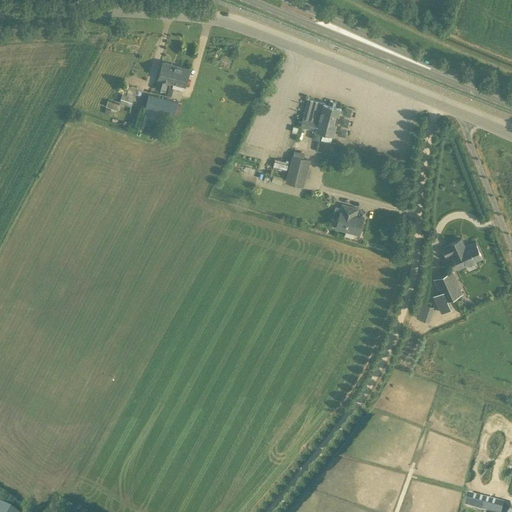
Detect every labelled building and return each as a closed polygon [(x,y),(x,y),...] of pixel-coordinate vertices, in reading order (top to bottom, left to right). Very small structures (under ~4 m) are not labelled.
[(162,61),(157,79),(155,88),(166,91),(168,82),(185,87),(190,69),(162,61)] [(122,95),(120,103),(131,106),(137,88),(122,84),(120,91),(121,91),(120,94),(122,95)] [(151,115),(159,117),(161,111),(174,114),(175,113),(180,115),(182,104),(177,103),(178,102),(149,94),(146,106),(145,106),(143,111),(142,111),(137,129),(143,131),(147,117),(150,118),(151,115)] [(330,100),(329,105),(323,103),(323,102),(308,98),(302,122),(298,121),(297,125),(300,126),(300,127),(312,130),(312,132),(315,133),(316,130),(334,135),(341,108),(335,106),(337,102),(330,100)] [(111,110),(117,112),(117,109),(118,109),(120,104),(108,100),(107,106),(112,107),(111,110)] [(292,157),(285,181),(304,186),(310,159),(304,157),(305,153),(294,151),(293,154),(292,154),(292,157)] [(273,175),(271,181),(281,184),(283,177),(273,175)] [(340,214),(338,219),(336,220),(335,224),(336,225),(336,228),(359,235),(364,217),(356,215),(358,209),(342,204),(341,208),(336,206),(334,212),(340,214)] [(448,245),(443,248),(446,256),(452,254),(453,255),(452,256),(457,269),(482,258),(475,241),(465,246),(461,238),(448,244),(448,245)] [(461,293),(458,284),(453,271),(434,279),(440,292),(434,296),(441,313),(451,308),(447,300),(461,293)] [(431,308),(421,305),(417,317),(416,319),(426,322),(431,308)] [(474,482),(473,492),(481,493),(482,482),(474,482)] [(467,495),(464,507),(487,511),(501,511),(504,503),(467,495)]
